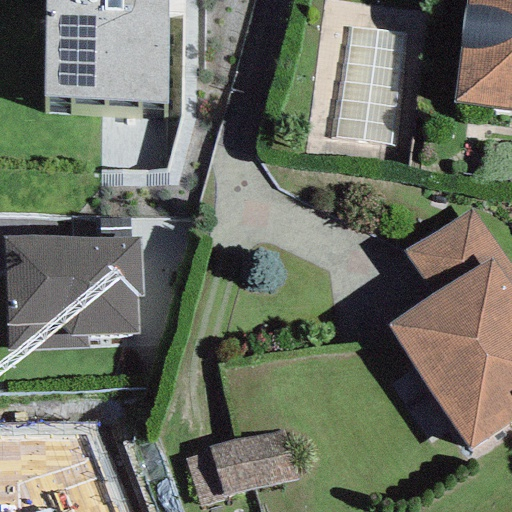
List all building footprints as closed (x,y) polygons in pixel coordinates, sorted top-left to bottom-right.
[(166,119),(166,0),(42,0),(41,117),(166,119)] [(511,0),(465,0),(452,102),(511,109),(511,0)] [(432,297),(492,257),(511,286),(511,268),(471,206),(402,251),(432,297)] [(141,317),(137,256),(1,265),(8,360),(138,352),(135,317),(141,317)] [(511,286),(492,257),(432,297),(386,327),(468,450),(511,420),(511,286)] [(278,439),(187,470),(201,509),(291,478),(278,439)]
